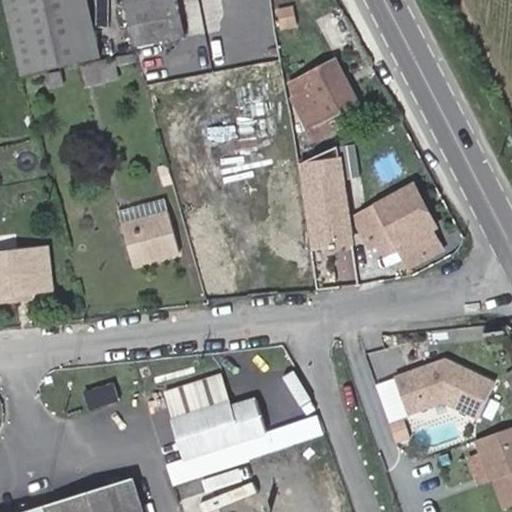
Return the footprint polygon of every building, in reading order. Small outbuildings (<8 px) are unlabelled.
[(100,55),(87,0),(3,0),(21,74),(100,55)] [(185,38),(177,0),(153,0),(125,5),(135,47),(185,38)] [(117,78),(114,65),(135,60),(134,54),(105,61),(81,67),(86,85),(117,78)] [(357,103),(335,60),(290,84),(297,97),(292,100),(314,140),(346,122),(341,111),(357,103)] [(63,84),(60,71),(45,75),(48,87),(63,84)] [(349,222),(337,146),(301,163),(313,247),(352,242),(349,222)] [(432,230),(436,227),(413,185),(377,204),(377,206),(353,219),(368,247),(378,242),(392,235),(405,259),(437,242),(432,230)] [(122,225),(168,212),(165,200),(119,212),(122,225)] [(179,253),(168,212),(122,225),(133,265),(179,253)] [(405,259),(392,235),(378,242),(390,266),(405,259)] [(44,251),(0,255),(0,298),(16,297),(15,290),(30,289),(48,287),(44,251)] [(458,368),(443,361),(436,364),(456,373),(458,368)] [(436,364),(395,378),(408,413),(444,401),(480,417),(494,384),(458,368),(456,373),(436,364)] [(172,419),(185,458),(267,432),(256,399),(231,407),(229,401),(172,419)] [(410,440),(404,423),(392,427),(398,444),(410,440)] [(511,505),(511,427),(476,440),(488,473),(491,472),(504,508),(511,505)] [(143,511),(133,479),(28,511),(143,511)]
